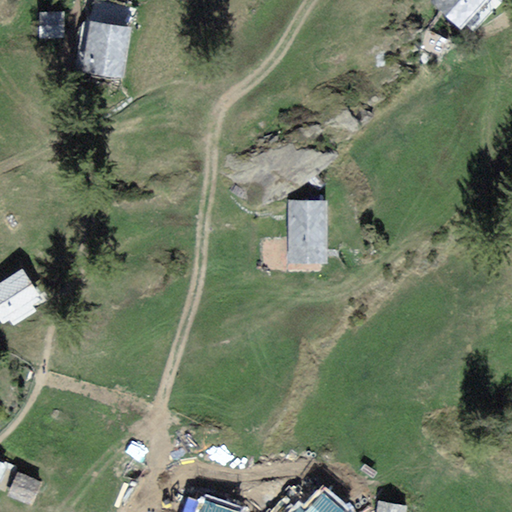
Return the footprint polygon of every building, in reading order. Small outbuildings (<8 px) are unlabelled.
[(126,0),(95,0),(82,66),(122,74),(136,2),(126,0)] [(218,14),(208,0),(175,0),(131,29),(151,59),(218,14)] [(429,0),(428,2),(456,22),(472,0),(429,0)] [(60,11),(34,11),(35,39),(61,38),(60,11)] [(310,196),(277,196),(278,256),(311,255),(310,196)] [(16,270),(0,280),(0,317),(33,296),(16,270)] [(26,482),(7,473),(0,488),(0,492),(17,500),(26,482)] [(401,511),(403,504),(373,500),(371,511),(401,511)]
